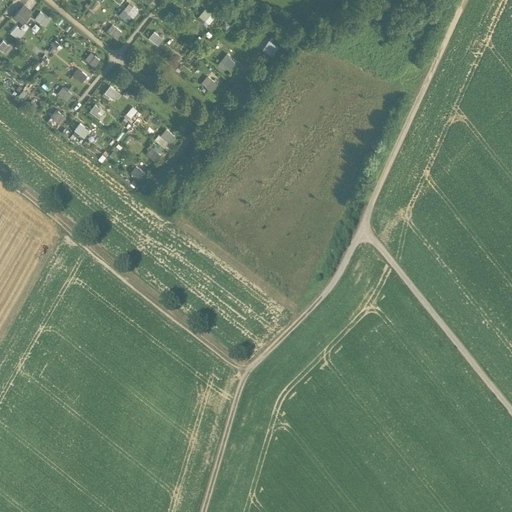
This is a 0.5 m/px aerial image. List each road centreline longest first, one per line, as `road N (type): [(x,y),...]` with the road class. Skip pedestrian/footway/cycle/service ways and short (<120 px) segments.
road 1 (track): [(201,511),(244,373),(289,342),(359,233)]
road 2 (track): [(0,174),(244,373)]
road 3 (track): [(359,233),(465,0)]
road 4 (track): [(511,412),(359,233)]
road 5 (track): [(73,235),(0,357)]
